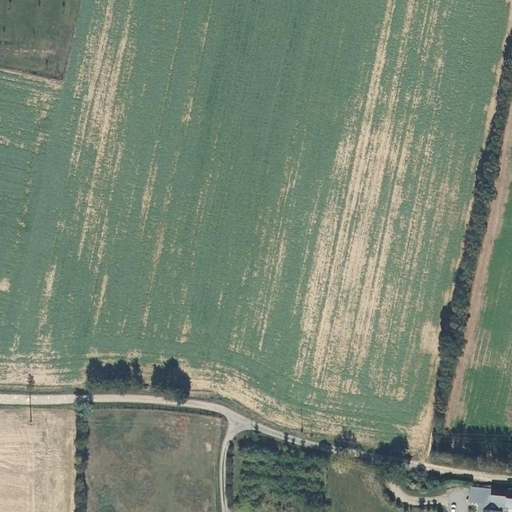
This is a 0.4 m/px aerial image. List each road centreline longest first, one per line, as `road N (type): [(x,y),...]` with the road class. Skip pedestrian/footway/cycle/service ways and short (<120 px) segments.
road 1 (unclassified): [(238,420),(330,448),(511,481)]
road 2 (track): [(0,399),(135,398),(218,408),(238,420)]
